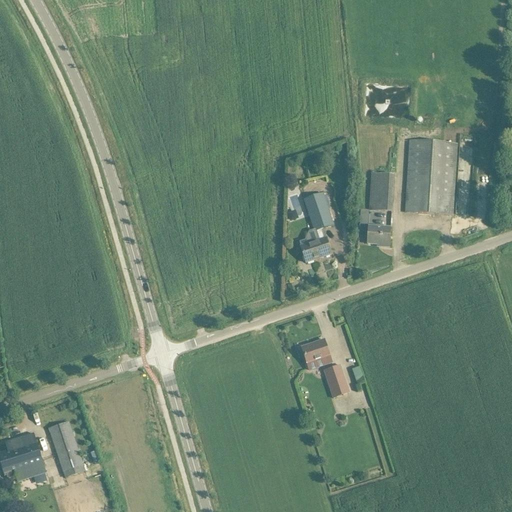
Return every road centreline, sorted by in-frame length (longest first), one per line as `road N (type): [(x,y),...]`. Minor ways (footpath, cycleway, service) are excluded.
road 1 (secondary): [(35,0),(104,157),(163,355)]
road 2 (unclassified): [(196,344),(511,237)]
road 3 (residential): [(0,409),(163,355)]
road 4 (secondary): [(163,355),(207,511)]
